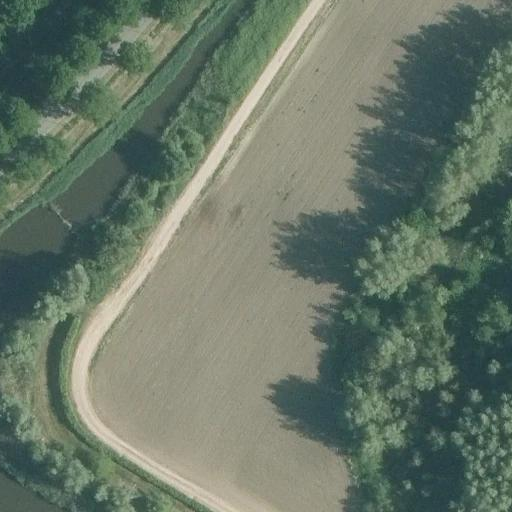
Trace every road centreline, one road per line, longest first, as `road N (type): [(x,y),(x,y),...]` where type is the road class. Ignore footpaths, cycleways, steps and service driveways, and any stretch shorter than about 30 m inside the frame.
road 1 (track): [(319,0),(81,344),(72,380),(90,434),(217,511)]
road 2 (tertiary): [(0,161),(154,0)]
